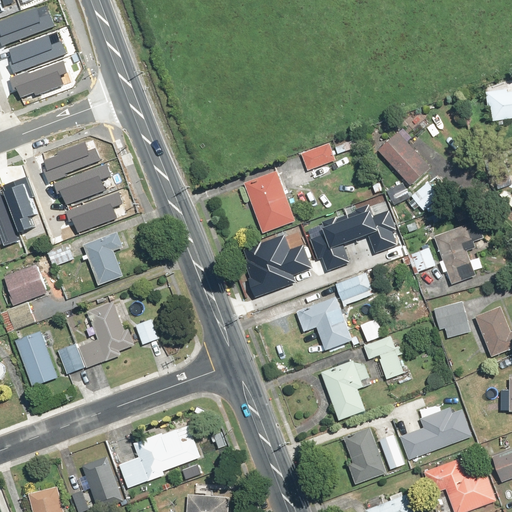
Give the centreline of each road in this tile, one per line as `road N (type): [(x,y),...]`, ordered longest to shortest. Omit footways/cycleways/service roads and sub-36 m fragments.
road 1 (secondary): [(132,94),(235,364)]
road 2 (residential): [(235,364),(0,450)]
road 3 (secondary): [(235,364),(291,511)]
road 4 (residential): [(132,94),(0,142)]
